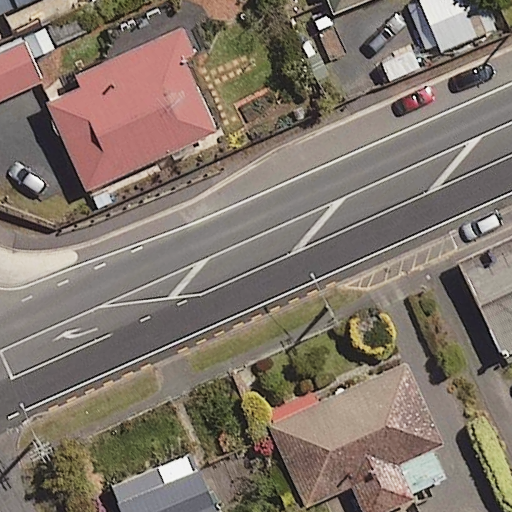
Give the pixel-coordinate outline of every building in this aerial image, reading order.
[(0,0),(0,8),(17,0),(0,0)] [(492,25),(481,0),(406,0),(428,52),(492,25)] [(22,34),(32,54),(86,29),(77,9),(22,34)] [(82,186),(214,128),(182,55),(192,51),(180,23),(71,71),(76,83),(43,98),(82,186)] [(0,95),(39,78),(22,39),(0,48),(0,95)] [(511,290),(481,304),(501,351),(511,346),(511,290)] [(350,482),(363,511),(371,511),(413,494),(411,488),(445,473),(432,442),(441,438),(406,356),(266,416),(303,502),(350,482)] [(216,511),(189,449),(111,482),(123,511),(216,511)]
